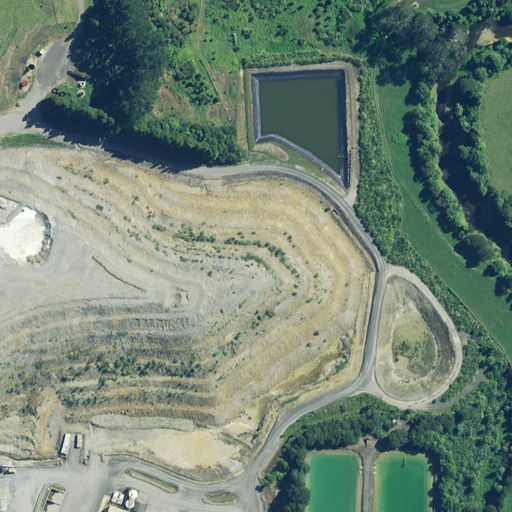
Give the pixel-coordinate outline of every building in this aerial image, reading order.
[(84,43),(79,40),(74,47),(79,50),(84,43)] [(25,79),(19,83),(23,90),(30,85),(25,79)] [(137,493),(129,490),(123,507),(132,510),(137,493)] [(125,494),(113,491),(110,502),(121,505),(125,494)] [(143,511),(146,506),(136,502),(133,511),(134,511),(143,511)]
